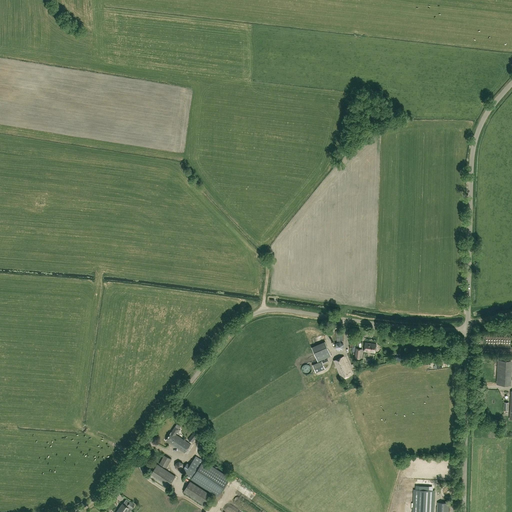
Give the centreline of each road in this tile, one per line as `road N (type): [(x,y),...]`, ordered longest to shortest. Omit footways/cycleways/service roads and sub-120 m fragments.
road 1 (unclassified): [(78,511),(253,314),(467,329)]
road 2 (unclassified): [(467,329),(473,147),(480,123),(511,83)]
road 3 (unclassified): [(463,511),(467,329)]
